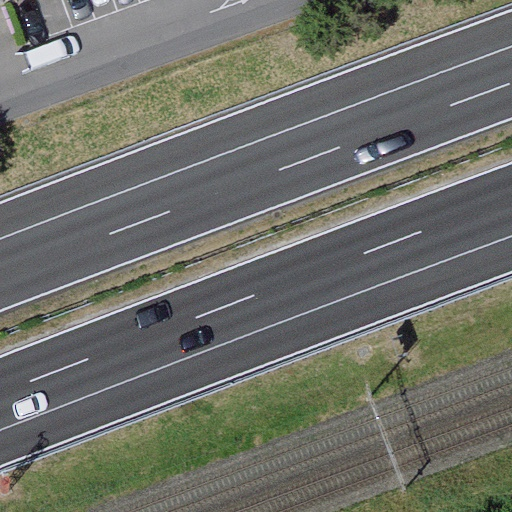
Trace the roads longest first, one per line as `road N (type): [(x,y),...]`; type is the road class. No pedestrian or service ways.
road 1 (motorway): [(0,393),(511,200)]
road 2 (motorway): [(511,82),(0,275)]
